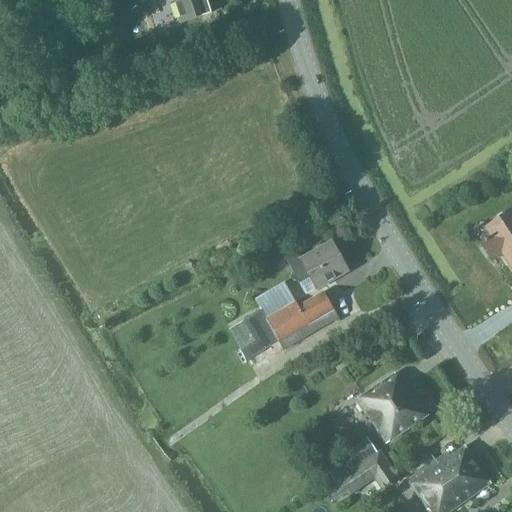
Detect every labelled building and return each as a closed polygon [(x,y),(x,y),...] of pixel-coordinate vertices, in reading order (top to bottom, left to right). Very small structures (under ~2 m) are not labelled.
[(172,0),(180,23),(211,14),(206,0),(172,0)] [(491,238),(481,245),(491,260),(502,253),(511,267),(511,212),(486,229),(491,238)] [(298,254),(286,261),(299,283),(311,277),(318,289),(348,272),(332,244),(302,261),(298,254)] [(262,311),(229,330),(246,361),(278,343),(334,311),(324,293),(298,307),(296,303),(266,320),(262,311)] [(395,375),(356,401),(385,445),(428,416),(408,387),(404,390),(395,375)] [(349,465),(375,454),(368,437),(342,449),(349,465)] [(447,455),(407,482),(427,511),(430,511),(432,511),(449,511),(489,485),(464,448),(449,458),(447,455)] [(380,453),(351,472),(338,481),(349,497),(375,479),(382,490),(397,479),(380,453)] [(344,461),(327,473),(334,483),(338,481),(351,472),(344,461)]
